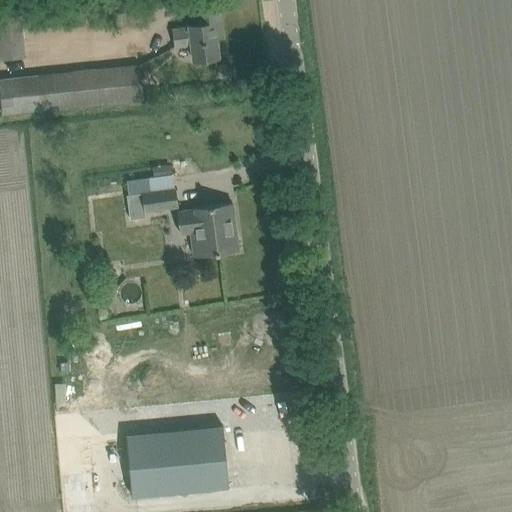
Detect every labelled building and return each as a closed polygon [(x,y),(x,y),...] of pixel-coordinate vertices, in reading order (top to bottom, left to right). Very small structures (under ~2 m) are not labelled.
[(174,46),(191,44),(193,60),(219,56),(215,26),(222,25),(219,5),(196,8),(198,24),(189,25),(189,26),(172,28),(174,46)] [(0,8),(0,58),(25,55),(20,6),(0,8)] [(0,78),(0,91),(2,113),(144,98),(140,64),(0,78)] [(153,165),(154,177),(172,175),(170,163),(153,165)] [(176,187),(127,194),(130,214),(145,213),(145,210),(178,205),(176,187)] [(194,208),(177,210),(180,233),(188,232),(192,256),(238,249),(232,202),(194,207),(194,208)] [(223,424),(126,433),(132,495),(229,486),(223,424)]
